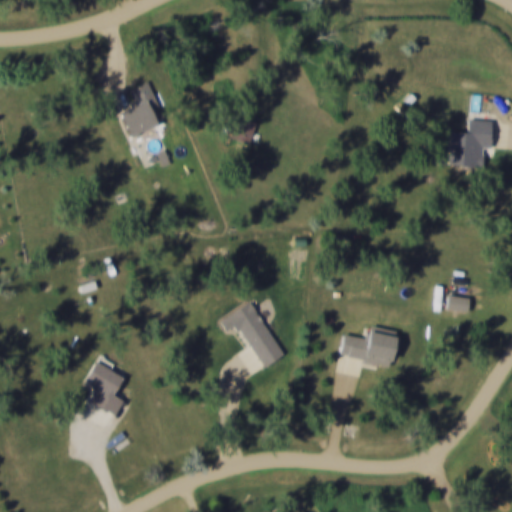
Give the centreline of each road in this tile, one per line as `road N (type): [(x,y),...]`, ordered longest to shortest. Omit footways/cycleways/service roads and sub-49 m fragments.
road 1 (residential): [(507,0),(110,19),(74,33),(0,41)]
road 2 (residential): [(133,511),(204,475),(266,462),(426,466),(511,358)]
